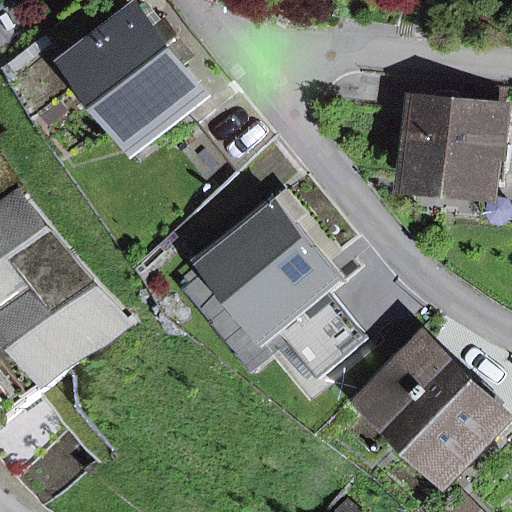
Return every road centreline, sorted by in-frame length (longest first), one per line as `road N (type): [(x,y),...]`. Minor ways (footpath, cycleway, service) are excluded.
road 1 (residential): [(511,333),(430,283),(290,117)]
road 2 (residential): [(290,117),(290,85),(323,56),(357,51),(511,66)]
road 3 (residential): [(290,117),(199,0)]
